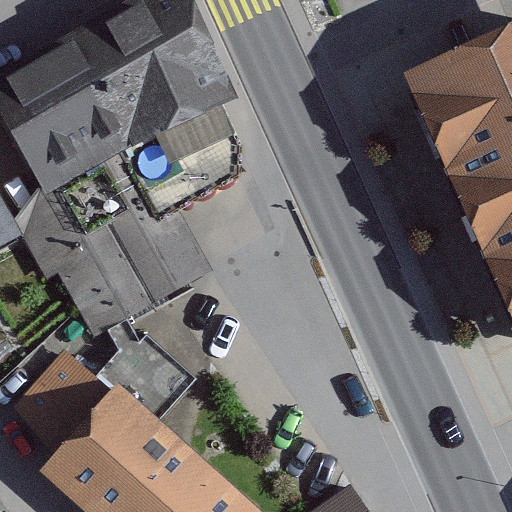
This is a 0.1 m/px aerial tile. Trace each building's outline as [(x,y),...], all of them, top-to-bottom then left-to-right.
[(132,152),(141,147),(169,199),(252,154),(224,102),(235,97),(202,37),(182,0),(115,0),(0,62),(0,133),(38,203),(132,152)] [(511,21),(397,72),(409,100),(439,167),(444,178),(474,245),(480,258),(509,325),(511,331),(511,21)] [(0,250),(27,233),(0,190),(0,250)] [(69,270),(104,332),(160,301),(219,269),(184,206),(126,239),(69,270)] [(86,511),(246,511),(117,388),(70,344),(10,407),(56,452),(40,468),(86,511)] [(375,511),(359,487),(321,511),(375,511)]
